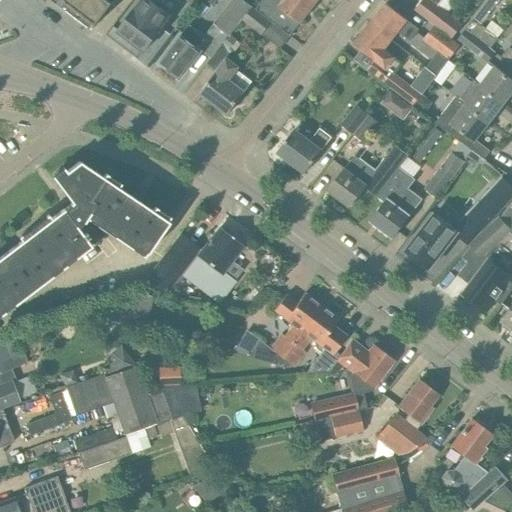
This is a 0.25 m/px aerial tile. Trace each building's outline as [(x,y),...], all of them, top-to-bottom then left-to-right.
[(70,0),(67,4),(94,25),(93,25),(95,26),(114,0),(70,0)] [(125,22),(119,30),(132,40),(144,50),(150,42),(157,34),(161,29),(166,22),(171,16),(158,6),(149,0),(142,0),(140,3),(135,9),(131,14),(125,22)] [(244,0),(236,0),(217,25),(230,35),(242,19),(253,6),(244,0)] [(262,0),(256,8),(270,19),(278,8),(299,24),(300,22),(316,2),(313,0),(262,0)] [(434,24),(433,26),(451,40),(464,24),(438,4),(441,0),(422,0),(415,9),(434,24)] [(487,0),(474,18),(480,22),(496,0),(487,0)] [(386,3),(370,23),(391,40),(401,28),(413,37),(419,29),(407,19),(386,3)] [(253,6),(242,19),(262,35),(272,21),(270,19),(256,8),(253,5),(253,6)] [(384,49),(391,40),(370,23),(354,44),(375,60),(376,60),(370,67),(388,81),(403,63),(384,49)] [(172,46),(160,62),(180,78),(210,39),(190,24),(184,31),(172,46)] [(459,47),(451,40),(433,26),(423,39),(449,59),(459,47)] [(466,29),(465,30),(489,49),(496,40),(478,26),(472,33),(466,29)] [(495,54),(489,49),(465,30),(458,39),(488,63),(495,54)] [(231,34),(223,44),(230,49),(238,39),(231,34)] [(511,65),(511,50),(509,49),(502,58),(511,65)] [(212,77),(200,93),(228,114),(252,82),(237,70),(238,68),(226,59),(217,71),(212,77)] [(480,87),(502,104),(511,90),(511,78),(496,66),(480,87)] [(447,77),(441,72),(433,81),(440,86),(441,85),(447,77)] [(422,93),(399,75),(390,87),(413,105),(422,93)] [(456,96),(455,98),(487,123),(502,104),(480,87),(473,82),(460,99),(456,96)] [(402,99),(391,91),(382,103),(393,111),(402,99)] [(487,123),(455,98),(437,121),(485,159),(491,151),(475,138),(487,123)] [(342,127),(352,135),(368,115),(359,108),(342,127)] [(368,115),(352,135),(363,145),(380,125),(368,115)] [(443,133),(435,127),(413,156),(421,162),(443,133)] [(332,137),(320,128),(311,141),(294,129),(278,152),(305,173),(332,137)] [(461,141),(453,152),(465,161),(466,161),(473,150),(461,141)] [(409,155),(395,145),(374,173),(355,158),(346,171),(344,169),(340,174),(328,190),(350,207),(365,187),(379,198),(401,169),(410,156),(409,155)] [(465,163),(452,154),(424,190),(437,200),(465,163)] [(71,202),(89,214),(147,253),(169,221),(79,161),(66,171),(63,167),(52,176),(71,202)] [(379,198),(384,201),(382,205),(369,221),(393,239),(405,223),(416,208),(422,200),(407,189),(414,180),(401,169),(379,198)] [(458,232),(469,242),(511,197),(511,186),(501,176),(453,227),(452,227),(457,231),(458,232)] [(71,202),(20,241),(45,274),(87,242),(76,227),(84,222),(89,214),(71,202)] [(511,202),(500,217),(510,229),(511,226),(511,202)] [(458,232),(457,231),(434,213),(406,249),(418,258),(418,262),(424,267),(428,266),(430,268),(457,233),(458,232)] [(500,217),(470,244),(482,257),(511,230),(500,217)] [(168,251),(145,280),(164,294),(165,293),(169,296),(186,273),(220,298),(233,282),(221,273),(243,245),(220,227),(198,256),(194,253),(185,264),(168,251)] [(0,256),(0,305),(1,307),(45,274),(20,241),(0,256)] [(511,252),(499,243),(484,257),(488,260),(476,276),(464,292),(489,311),(496,301),(502,305),(511,290),(511,252)] [(259,342),(248,356),(262,360),(277,364),(283,357),(322,306),(321,306),(304,293),(299,300),(286,291),(273,309),(285,318),(293,324),(285,335),(282,333),(271,348),(270,349),(259,342)] [(511,327),(511,304),(501,320),(511,327)] [(101,318),(117,322),(119,310),(104,306),(101,318)] [(322,306),(283,357),(294,366),(306,351),(303,348),(311,338),(324,348),(305,373),(327,371),(339,355),(334,351),(346,336),(332,325),(338,318),(322,306)] [(96,320),(93,309),(72,316),(76,327),(96,320)] [(53,329),(51,323),(38,327),(41,334),(53,329)] [(17,332),(2,338),(0,338),(0,373),(29,363),(22,346),(16,348),(14,343),(20,341),(17,332)] [(340,355),(339,355),(327,371),(305,373),(304,374),(328,372),(327,374),(332,378),(344,366),(374,387),(394,361),(373,345),(368,352),(352,340),(340,355)] [(178,360),(197,365),(200,349),(182,344),(178,360)] [(133,364),(120,348),(113,354),(111,364),(113,371),(133,364)] [(170,421),(179,418),(154,387),(145,376),(141,377),(137,367),(136,365),(65,389),(66,392),(50,397),(55,412),(71,406),(75,415),(113,402),(124,434),(156,423),(169,419),(170,421)] [(159,366),(160,383),(180,382),(179,365),(159,366)] [(438,394),(419,379),(398,406),(408,414),(404,419),(395,413),(375,438),(396,454),(407,452),(416,447),(428,438),(416,429),(433,408),(430,405),(438,394)] [(0,405),(20,398),(14,381),(0,385),(0,405)] [(154,387),(179,418),(201,446),(188,426),(192,423),(190,413),(200,411),(197,385),(164,386),(154,387)] [(315,420),(315,421),(359,411),(354,394),(312,406),(295,410),(299,424),(315,420)] [(2,411),(0,411),(0,447),(13,443),(2,411)] [(359,411),(315,421),(320,442),(364,431),(359,411)] [(205,451),(201,446),(179,418),(170,421),(190,477),(216,468),(205,451)] [(476,487),(488,473),(474,463),(486,448),(484,446),(492,435),(471,419),(451,446),(464,456),(453,470),(447,470),(440,478),(442,486),(450,492),(457,490),(460,492),(476,487)] [(131,453),(126,437),(117,439),(79,452),(84,469),(131,453)] [(396,511),(407,509),(393,455),(331,471),(341,509),(330,511),(396,511)] [(491,469),(488,473),(476,487),(460,492),(463,495),(460,497),(473,511),(506,480),(493,467),(491,469)] [(199,485),(212,499),(224,488),(211,474),(199,485)] [(69,511),(56,475),(23,487),(25,493),(0,502),(0,511),(69,511)]
